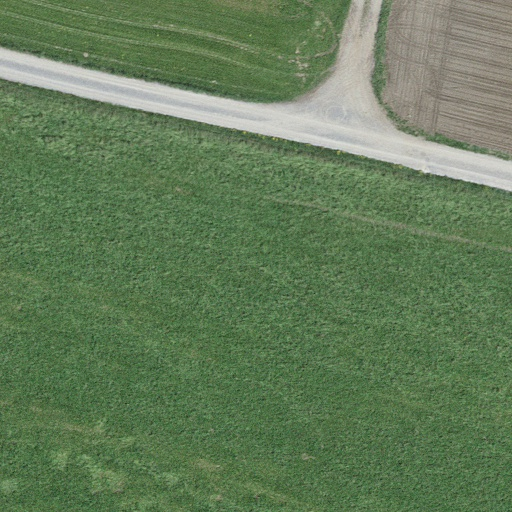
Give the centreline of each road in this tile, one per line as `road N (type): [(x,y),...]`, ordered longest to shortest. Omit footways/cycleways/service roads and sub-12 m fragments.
road 1 (track): [(0,61),(511,177)]
road 2 (track): [(362,0),(333,135)]
